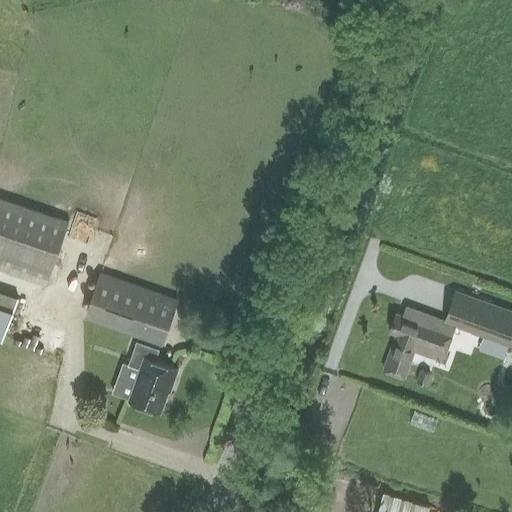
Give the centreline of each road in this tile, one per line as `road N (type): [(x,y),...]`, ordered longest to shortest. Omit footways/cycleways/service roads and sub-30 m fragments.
road 1 (unclassified): [(214,511),(390,0)]
road 2 (track): [(375,251),(298,453),(241,433)]
